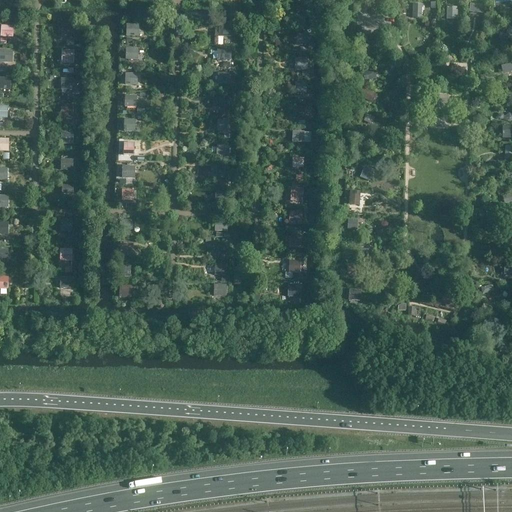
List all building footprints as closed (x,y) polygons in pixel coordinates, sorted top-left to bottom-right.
[(501,0),(493,1),(494,9),(511,7),(510,0),(501,0)] [(422,5),(412,5),(412,18),(421,19),(422,5)] [(470,5),(469,14),(483,15),(484,7),(470,5)] [(309,8),(295,7),(295,20),(308,20),(309,8)] [(457,22),(457,9),(446,8),(446,21),(457,22)] [(73,25),(61,25),(61,37),(73,37),(73,25)] [(126,26),(126,38),(139,38),(139,26),(126,26)] [(231,39),(231,26),(218,26),(218,38),(231,39)] [(13,28),(0,27),(0,33),(0,38),(12,39),(13,28)] [(296,35),(295,46),(307,47),(307,35),(296,35)] [(138,61),(138,50),(125,49),(125,61),(138,61)] [(12,52),(0,51),(0,63),(12,64),(12,52)] [(61,51),(61,65),(73,65),(74,52),(61,51)] [(230,62),(230,51),(217,51),(217,62),(230,62)] [(307,60),(294,60),(294,71),(306,72),(307,60)] [(511,73),(511,64),(500,68),(502,76),(511,73)] [(364,83),(376,80),(375,71),(362,73),(364,83)] [(229,87),(229,74),(217,74),(217,87),(229,87)] [(125,75),(125,86),(137,86),(137,75),(125,75)] [(11,79),(0,78),(0,91),(10,92),(11,79)] [(73,80),(61,80),(61,92),(73,92),(73,80)] [(294,84),(294,95),(306,95),(306,84),(294,84)] [(376,96),(363,89),(359,97),(372,104),(376,96)] [(431,96),(430,109),(447,109),(447,97),(431,96)] [(137,109),(137,97),(125,97),(124,109),(137,109)] [(216,98),(215,109),(229,109),(229,98),(216,98)] [(73,119),(73,107),(61,107),(61,119),(73,119)] [(305,120),(305,108),(293,108),(293,120),(305,120)] [(371,125),(374,119),(366,115),(363,121),(371,125)] [(135,133),(135,121),(124,121),(123,133),(135,133)] [(229,133),(229,121),(217,121),(217,133),(229,133)] [(510,140),(511,126),(502,126),(502,140),(510,140)] [(73,133),(60,133),(60,146),(73,145),(73,133)] [(292,133),(291,143),(310,144),(311,134),(292,133)] [(9,140),(0,140),(0,152),(8,153),(9,140)] [(134,151),(134,144),(123,144),(123,157),(133,157),(133,151),(134,151)] [(217,145),(216,157),(229,157),(229,146),(217,145)] [(303,160),(292,159),(292,169),(303,170),(303,160)] [(73,172),(73,161),(61,161),(60,172),(73,172)] [(122,167),(122,179),(134,180),(135,168),(122,167)] [(228,168),(216,168),(216,181),(228,180),(228,168)] [(374,172),(364,168),(359,179),(369,183),(374,172)] [(511,182),(511,171),(502,176),(506,185),(511,182)] [(72,196),(72,187),(62,187),(62,196),(72,196)] [(290,190),(290,203),(302,204),(303,190),(290,190)] [(133,191),(121,191),(121,202),(133,202),(133,191)] [(227,193),(215,193),(214,205),(227,205),(227,193)] [(349,193),(348,206),(359,207),(359,193),(349,193)] [(511,194),(502,197),(504,206),(511,203),(511,194)] [(302,212),(289,212),(288,226),(301,227),(302,212)] [(60,221),(60,233),(72,233),(72,221),(60,221)] [(119,222),(119,232),(133,232),(132,221),(119,222)] [(357,222),(347,221),(347,232),(356,232),(357,222)] [(215,223),(214,233),(227,233),(227,223),(215,223)] [(300,251),(300,239),(288,238),(288,251),(300,251)] [(214,243),(214,255),(227,255),(227,243),(214,243)] [(132,244),(120,244),(120,256),(132,256),(132,244)] [(72,263),(72,251),(59,250),(59,263),(72,263)] [(353,250),(353,259),(368,259),(368,251),(353,250)] [(300,262),(288,262),(288,274),(285,274),(285,280),(292,280),(292,274),(299,275),(300,262)] [(227,266),(215,265),(214,277),(226,277),(227,266)] [(121,279),(130,279),(130,266),(121,266),(121,279)] [(511,266),(504,266),(503,277),(511,276),(511,266)] [(400,289),(393,276),(386,280),(393,293),(400,289)] [(8,278),(0,278),(0,290),(8,291),(8,278)] [(60,279),(59,290),(72,291),(72,279),(60,279)] [(288,285),(287,298),(299,299),(300,286),(288,285)] [(131,287),(119,286),(119,299),(131,299),(131,287)] [(214,286),(213,298),(226,299),(226,287),(214,286)] [(494,292),(492,286),(480,289),(482,296),(494,292)] [(361,292),(349,291),(348,302),(360,303),(361,292)] [(453,304),(446,294),(439,298),(446,309),(453,304)] [(423,319),(424,310),(418,309),(416,317),(423,319)] [(503,346),(511,336),(511,328),(510,327),(504,335),(503,334),(501,336),(499,338),(497,341),(503,346)]
